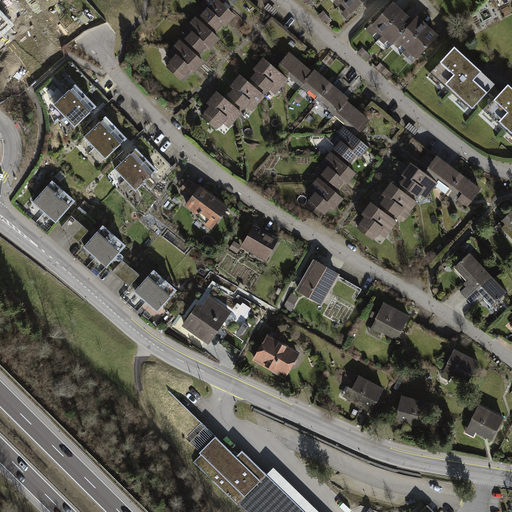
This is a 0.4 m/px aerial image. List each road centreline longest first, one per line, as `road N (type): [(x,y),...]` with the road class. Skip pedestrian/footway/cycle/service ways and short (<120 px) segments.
road 1 (tertiary): [(511,478),(399,457),(190,363),(0,216)]
road 2 (residential): [(511,360),(217,170),(93,37)]
road 3 (residential): [(511,172),(488,167),(403,104),(284,0)]
road 4 (track): [(145,335),(136,359),(140,403),(222,511)]
road 5 (motorway): [(120,511),(0,392)]
